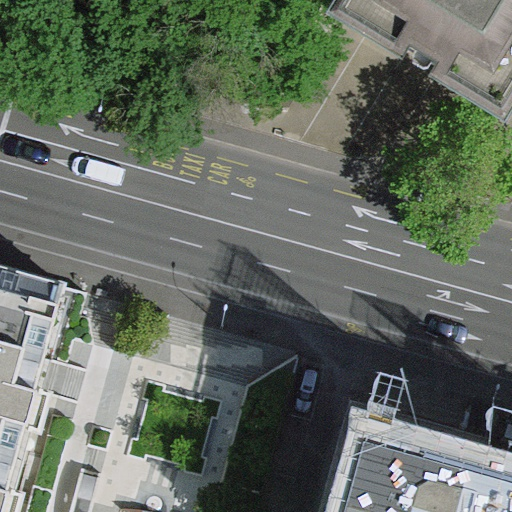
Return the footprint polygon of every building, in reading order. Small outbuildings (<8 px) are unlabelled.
[(511,89),(511,0),(356,0),(347,14),(502,107),(511,89)] [(66,288),(0,269),(0,455),(17,460),(25,430),(40,435),(52,397),(36,391),(66,288)] [(36,391),(52,397),(61,399),(76,342),(94,346),(90,319),(81,318),(88,295),(66,288),(36,391)] [(495,511),(509,465),(365,423),(338,511),(495,511)] [(17,460),(0,455),(0,511),(19,511),(24,496),(8,492),(17,460)] [(511,511),(511,465),(509,465),(495,511),(511,511)]
